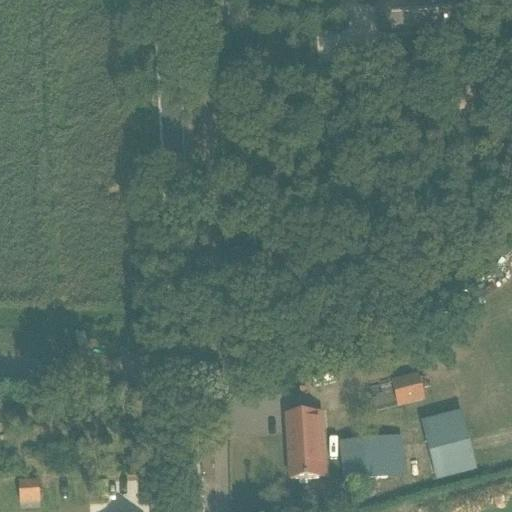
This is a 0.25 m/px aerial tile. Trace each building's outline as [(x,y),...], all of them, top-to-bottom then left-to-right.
[(451,1),(403,4),(405,32),(453,29),(451,1)] [(463,90),(435,96),(440,117),(467,111),(463,90)] [(393,410),(421,405),(416,377),(388,382),(393,410)] [(286,419),(290,482),(320,481),(318,457),(324,456),(322,416),(286,419)] [(421,422),(424,449),(458,446),(455,418),(421,422)] [(381,441),(343,445),(346,484),(385,480),(381,441)] [(39,486),(18,487),(19,506),(40,505),(39,486)]
